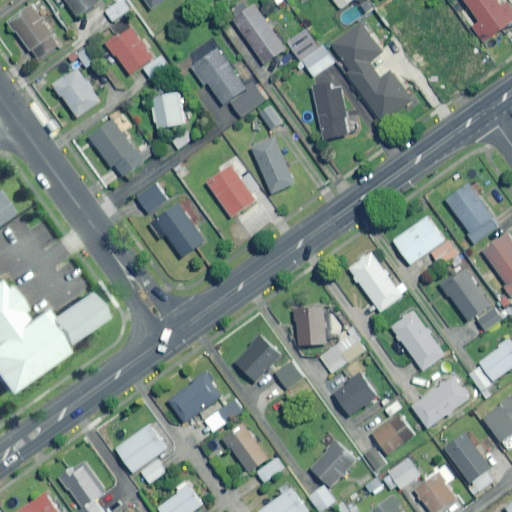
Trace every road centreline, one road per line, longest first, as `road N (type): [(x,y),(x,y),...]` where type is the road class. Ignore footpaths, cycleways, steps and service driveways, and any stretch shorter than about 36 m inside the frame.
road 1 (tertiary): [(487,110),(172,335)]
road 2 (tertiary): [(172,335),(13,113)]
road 3 (tertiary): [(172,335),(0,458)]
